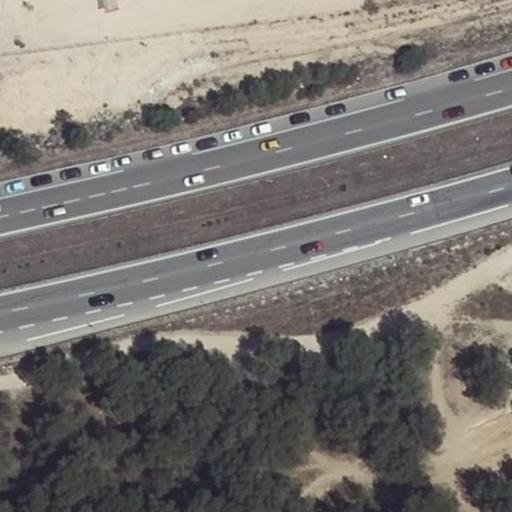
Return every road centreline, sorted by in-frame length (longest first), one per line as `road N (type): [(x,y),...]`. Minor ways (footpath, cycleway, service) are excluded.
road 1 (track): [(0,376),(134,344),(334,340),(463,296),(511,266)]
road 2 (motorway): [(0,314),(511,188)]
road 3 (motorway): [(511,88),(93,199)]
